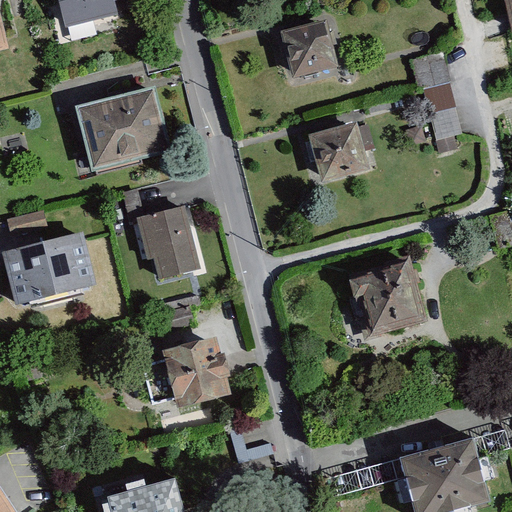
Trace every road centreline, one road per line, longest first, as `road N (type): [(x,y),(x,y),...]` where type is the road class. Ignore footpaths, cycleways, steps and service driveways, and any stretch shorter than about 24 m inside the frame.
road 1 (residential): [(257,274),(490,210),(502,187),(464,0)]
road 2 (residential): [(188,0),(257,274)]
road 3 (residential): [(257,274),(294,445),(298,511)]
road 4 (unknown): [(294,445),(511,407)]
